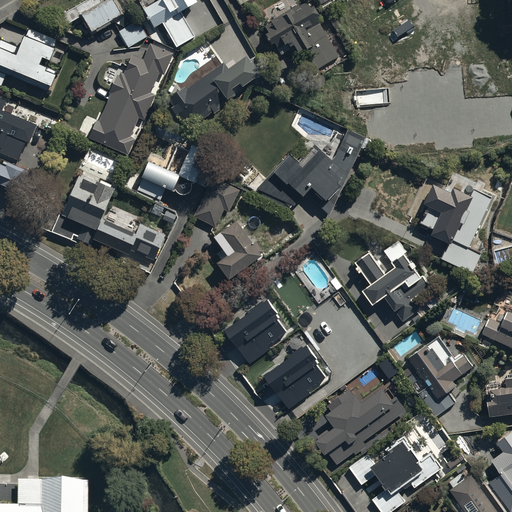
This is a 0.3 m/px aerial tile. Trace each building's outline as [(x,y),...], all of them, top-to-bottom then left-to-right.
[(63,14),(61,15),(66,24),(80,16),(83,22),(81,23),(85,29),(87,28),(90,33),(94,31),(95,33),(109,25),(108,23),(120,16),(110,0),(109,0),(102,4),(99,0),(87,0),(69,11),(67,9),(62,12),(63,14)] [(196,0),(158,0),(143,8),(154,27),(163,22),(176,47),(195,36),(181,12),(198,2),(196,0)] [(392,0),(366,0),(343,15),(349,26),(355,22),(361,32),(368,27),(373,34),(380,30),(384,37),(404,25),(394,10),(389,13),(384,5),(392,0)] [(338,57),(333,48),(316,18),(319,16),(313,6),(308,9),(305,2),(263,26),(267,33),(263,35),(270,46),(273,44),(276,49),(286,43),(289,48),(292,46),(297,54),(304,49),(316,71),(338,57)] [(137,20),(119,31),(129,48),(147,37),(137,20)] [(0,70),(49,91),(54,80),(53,79),(55,76),(45,71),(45,72),(38,70),(41,62),(48,65),(53,53),(51,53),(55,43),(29,32),(25,41),(23,40),(18,52),(0,45),(0,44),(0,70)] [(95,121),(87,138),(126,155),(133,139),(130,138),(140,117),(142,118),(153,96),(149,94),(159,72),(162,73),(170,56),(150,47),(144,61),(131,55),(123,73),(120,72),(118,76),(117,76),(109,93),(112,94),(99,122),(95,121)] [(186,87),(169,99),(174,107),(172,108),(177,115),(179,113),(190,128),(263,75),(252,61),(251,62),(246,55),(229,68),(224,62),(187,89),(186,87)] [(6,102),(0,99),(0,153),(18,161),(26,142),(29,143),(37,125),(2,111),(6,102)] [(159,200),(164,190),(170,192),(171,189),(173,190),(173,191),(174,191),(174,192),(175,192),(175,193),(176,193),(177,194),(178,194),(179,195),(180,195),(181,195),(182,195),(183,195),(184,195),(185,194),(186,194),(187,194),(187,193),(188,193),(188,192),(189,192),(190,191),(190,190),(191,189),(191,188),(192,187),(192,186),(192,185),(192,184),(206,151),(172,136),(162,159),(150,154),(140,175),(130,170),(123,183),(159,200)] [(283,215),(305,192),(328,215),(357,152),(340,144),(331,161),(313,144),(296,161),(288,154),(255,187),(283,215)] [(0,185),(14,191),(23,169),(5,162),(3,167),(0,165),(0,185)] [(92,180),(77,173),(62,211),(59,210),(50,230),(84,244),(86,240),(128,257),(126,263),(148,272),(155,255),(158,256),(167,234),(137,221),(137,223),(106,210),(115,187),(93,178),(92,180)] [(240,191),(214,177),(194,216),(215,227),(224,210),(229,212),(240,191)] [(450,192),(433,184),(424,204),(429,206),(421,223),(434,230),(432,235),(450,244),(443,258),(472,272),(481,254),(468,248),(492,197),(473,188),(470,195),(453,187),(450,192)] [(236,222),(214,238),(227,256),(216,263),(229,280),(262,256),(261,254),(263,252),(256,241),(252,244),(236,222)] [(369,253),(355,263),(371,285),(363,291),(373,305),(384,296),(402,322),(421,308),(413,298),(430,286),(423,275),(420,277),(404,254),(407,252),(398,240),(383,251),(394,267),(384,274),(369,253)] [(267,299),(224,330),(249,364),(270,349),(267,345),(286,332),(277,319),(280,317),(267,299)] [(348,301),(327,316),(341,336),(362,320),(348,301)] [(489,318),(482,335),(511,348),(511,313),(507,311),(502,323),(489,318)] [(369,326),(358,333),(377,359),(387,352),(369,326)] [(429,386),(419,393),(435,416),(456,402),(449,392),(456,387),(452,381),(472,368),(462,354),(454,360),(438,337),(408,358),(429,386)] [(307,345),(264,375),(289,409),(310,394),(307,390),(326,377),(317,365),(320,362),(307,345)] [(506,387),(490,390),(492,402),(487,402),(490,417),(511,413),(511,377),(505,379),(506,387)] [(334,428),(315,442),(324,455),(328,452),(337,465),(354,453),(355,455),(367,447),(363,442),(406,410),(396,397),(390,401),(382,389),(362,404),(351,388),(327,406),(331,411),(324,416),(334,428)] [(414,487),(442,468),(415,428),(396,440),(398,443),(392,447),(391,445),(385,449),(388,454),(374,463),(368,455),(349,467),(361,485),(376,474),(383,484),(382,485),(386,491),(373,500),(381,511),(390,511),(406,502),(397,490),(403,486),(404,489),(411,484),(414,487)] [(482,433),(463,435),(464,454),(484,453),(482,433)] [(511,450),(497,462),(510,480),(498,489),(511,508),(511,450)] [(497,511),(471,475),(449,490),(464,511),(497,511)] [(83,511),(84,482),(33,482),(16,482),(16,503),(0,502),(0,511),(83,511)]
